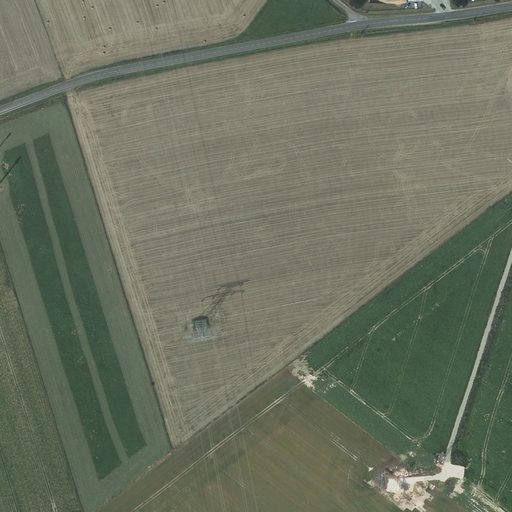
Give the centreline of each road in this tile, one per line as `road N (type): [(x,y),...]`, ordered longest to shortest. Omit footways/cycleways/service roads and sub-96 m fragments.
road 1 (tertiary): [(358,25),(102,74),(0,109)]
road 2 (track): [(511,254),(444,476),(394,482)]
road 3 (tertiary): [(511,6),(358,25)]
